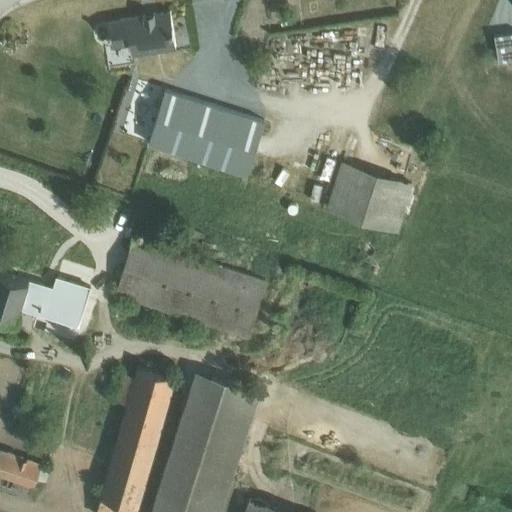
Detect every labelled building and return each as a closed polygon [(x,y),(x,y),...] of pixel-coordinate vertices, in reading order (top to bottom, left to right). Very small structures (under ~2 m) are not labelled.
[(144,14),(107,20),(109,27),(108,28),(109,35),(110,36),(111,43),(131,39),(133,53),(178,46),(171,8),(169,8),(170,10),(155,12),(155,10),(153,11),(154,13),(145,14),(145,12),(144,12),(144,14)] [(511,30),(494,33),(498,60),(511,58),(511,30)] [(136,80),(121,130),(231,163),(236,140),(246,143),(252,120),(242,117),(243,113),(136,80)] [(342,158),(326,207),(398,230),(413,181),(408,179),(408,181),(403,179),(403,177),(342,158)] [(188,227),(182,241),(208,250),(210,243),(201,239),(203,232),(188,227)] [(133,236),(115,293),(248,335),(267,278),(133,236)] [(0,270),(0,314),(17,320),(21,307),(79,325),(91,285),(57,274),(53,287),(0,270)] [(101,496),(97,511),(134,511),(136,506),(138,507),(176,376),(137,365),(135,375),(122,372),(114,399),(126,402),(99,496),(101,496)] [(196,368),(150,511),(221,511),(260,389),(196,368)] [(1,448),(0,449),(0,488),(30,498),(35,481),(45,485),(51,466),(41,463),(42,462),(1,448)] [(375,511),(421,511),(424,494),(379,488),(375,511)] [(249,496),(243,511),(306,511),(266,499),(266,501),(249,496)]
